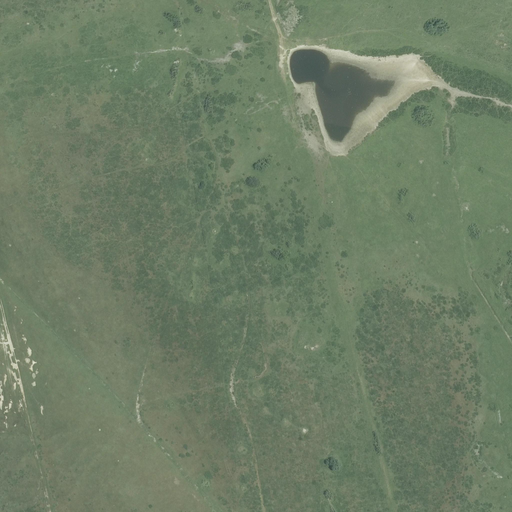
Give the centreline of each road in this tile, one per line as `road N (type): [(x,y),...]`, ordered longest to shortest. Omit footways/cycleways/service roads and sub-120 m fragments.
road 1 (track): [(223,511),(0,279)]
road 2 (track): [(140,425),(140,390),(214,166)]
road 3 (track): [(214,166),(177,0)]
road 4 (track): [(263,511),(228,383)]
